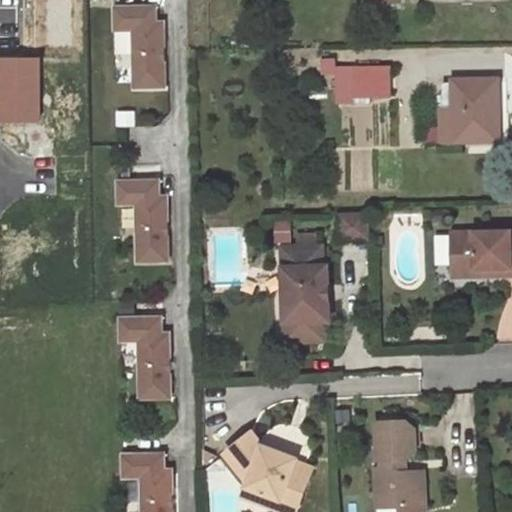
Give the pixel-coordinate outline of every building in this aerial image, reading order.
[(160,7),(118,8),(118,30),(139,29),(140,87),(170,86),(168,22),(160,23),(160,7)] [(40,57),(0,58),(3,123),(42,122),(40,57)] [(355,60),(323,60),(324,95),(356,95),(355,65),(355,60)] [(391,66),(355,65),(356,95),(392,96),(391,66)] [(448,98),(448,103),(455,103),(454,141),(500,140),(499,77),(456,78),(455,81),(443,81),(443,98),(448,98)] [(455,103),(448,103),(441,103),(440,141),(454,141),(455,103)] [(270,150),(270,160),(284,159),(284,149),(270,150)] [(270,160),(267,160),(268,190),(285,190),(284,159),(270,160)] [(164,181),(123,182),(123,204),(143,204),(145,261),(174,261),(173,197),(165,197),(164,181)] [(309,189),(297,189),(297,200),(309,199),(309,189)] [(376,210),(340,211),(340,241),(376,240),(376,210)] [(511,230),(454,233),(455,277),(477,277),(477,270),(511,268),(511,230)] [(302,235),(302,247),(317,247),(317,234),(302,235)] [(287,266),(288,324),(297,324),(298,341),(327,340),(326,324),(333,324),(333,303),(326,303),(326,289),(333,289),(332,265),(325,265),(325,246),(317,247),(302,247),(296,248),(296,266),(287,266)] [(296,248),(287,248),(287,266),(296,266),(296,248)] [(511,268),(477,270),(477,277),(511,275),(511,268)] [(168,317),(126,319),(127,341),(147,341),(149,398),(178,397),(176,333),(169,334),(168,317)] [(297,324),(288,324),(289,342),(298,341),(297,324)] [(396,493),(396,508),(428,506),(427,480),(415,469),(405,470),(405,457),(411,457),(419,448),(418,430),(406,421),(380,423),(380,459),(384,459),(384,470),(376,470),(377,494),(396,493)] [(231,454),(233,456),(252,483),(251,486),(285,499),(283,504),(300,510),(315,469),(299,464),(300,460),(265,445),(255,434),(231,454)] [(172,455),(130,456),(131,478),(151,477),(151,511),(181,511),(180,470),(173,471),(172,455)] [(427,469),(415,469),(427,480),(427,469)] [(283,511),(299,511),(300,510),(283,504),(285,499),(251,486),(247,498),(283,511)] [(377,494),(377,509),(396,508),(396,493),(377,494)]
